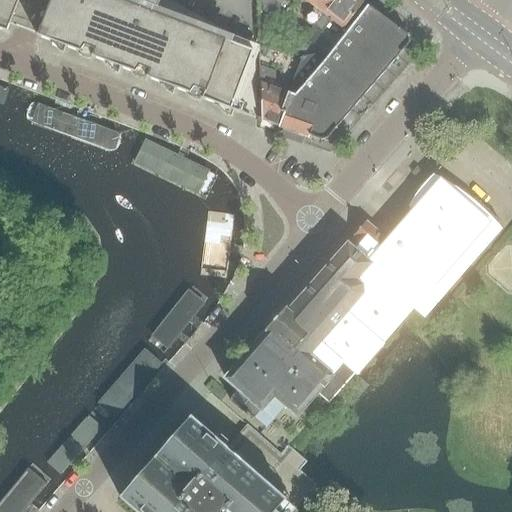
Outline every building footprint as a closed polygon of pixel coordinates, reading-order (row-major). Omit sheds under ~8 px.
[(0,0),(0,30),(7,33),(7,32),(7,31),(18,0),(0,0)] [(253,51),(118,0),(50,0),(38,35),(37,35),(37,36),(52,42),(51,44),(52,45),(54,46),(55,47),(56,49),(58,51),(59,52),(61,53),(63,54),(65,47),(80,53),(79,55),(80,56),(82,57),(85,59),(88,60),(89,60),(91,59),(91,57),(106,63),(105,65),(107,66),(109,67),(110,69),(112,71),(114,73),(116,74),(118,75),(120,68),(135,74),(134,76),(135,77),(137,78),(138,79),(140,80),(142,80),(144,80),(145,80),(146,78),(161,84),(160,86),(162,87),(163,88),(165,89),(166,91),(168,93),(169,94),(172,95),(175,89),(189,94),(189,97),(190,98),(191,99),(194,100),(197,101),(198,101),(200,101),(201,99),(216,104),(215,106),(217,107),(218,108),(220,110),(222,112),(223,113),(225,115),(226,116),(231,117),(233,111),(240,114),(241,111),(244,103),(234,100),(253,51)] [(261,0),(258,5),(259,43),(263,46),(265,44),(271,35),(296,0),(261,0)] [(302,0),(314,8),(304,21),(312,27),(332,0),(302,0)] [(332,0),(312,27),(321,34),(331,21),(343,30),(351,19),(358,10),(364,2),(361,0),(332,0)] [(289,93),(288,93),(279,126),(285,128),(284,131),(303,137),(304,135),(309,136),(309,137),(310,137),(311,137),(321,140),(327,139),(336,129),(351,111),(401,54),(402,53),(401,53),(409,43),(409,37),(400,30),(401,30),(400,29),(399,29),(386,19),(367,5),(361,13),(355,22),(328,54),(302,57),(289,93)] [(291,41),(285,51),(292,56),(299,45),(291,41)] [(302,42),(298,49),(305,53),(309,47),(302,42)] [(265,47),(262,55),(269,58),(272,50),(265,47)] [(261,68),(262,119),(266,121),(279,126),(288,93),(276,88),(276,73),(261,68)] [(0,106),(4,107),(10,89),(0,84),(0,106)] [(68,131),(124,152),(131,134),(75,113),(68,131)] [(145,161),(200,185),(208,167),(154,142),(145,161)] [(410,202),(408,207),(414,212),(401,227),(389,241),(366,221),(353,236),(354,237),(351,240),(348,244),(347,243),(288,311),(285,309),(275,320),(265,332),(266,332),(225,379),(238,390),(229,400),(242,411),(241,412),(251,420),(252,420),(264,430),(284,407),(297,417),(319,391),(328,399),(352,372),(357,376),(384,345),(383,343),(413,309),(424,318),(503,228),(498,223),(494,218),(489,213),(484,209),(479,204),(474,200),(468,196),(463,192),(457,188),(451,184),(445,181),(439,177),(433,174),(429,178),(425,181),(422,185),(418,190),(415,194),(412,199),(410,202)] [(218,209),(211,269),(231,272),(238,212),(218,209)] [(203,280),(166,327),(182,340),(219,292),(203,280)] [(149,347),(110,393),(125,406),(164,360),(149,347)] [(94,411),(54,456),(69,469),(109,424),(94,411)] [(274,511),(286,499),(227,448),(191,417),(155,457),(120,498),(135,511),(274,511)] [(43,469),(4,511),(31,511),(58,482),(43,469)]
